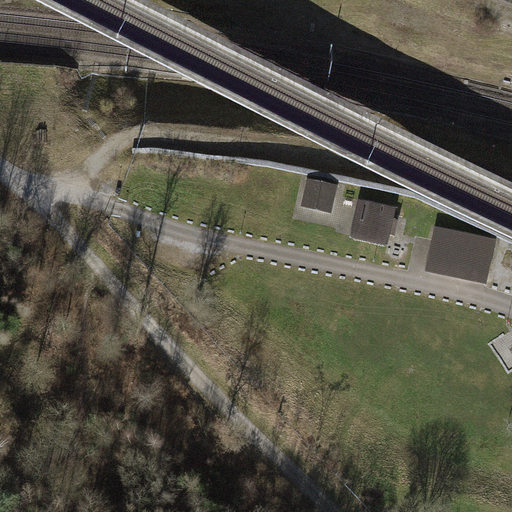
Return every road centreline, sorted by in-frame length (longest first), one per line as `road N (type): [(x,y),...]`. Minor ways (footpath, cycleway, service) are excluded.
road 1 (track): [(7,180),(204,238),(511,305)]
road 2 (track): [(70,194),(110,147),(142,135),(511,188)]
road 3 (track): [(330,511),(7,180)]
